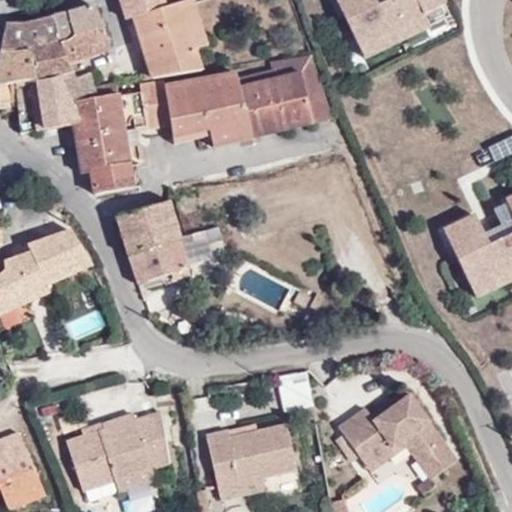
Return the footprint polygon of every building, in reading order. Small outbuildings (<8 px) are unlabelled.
[(166,10),(162,0),(120,0),(128,22),(135,20),(166,10)] [(209,47),(193,0),(182,4),(197,52),(209,47)] [(335,0),(358,46),(445,4),(443,0),(391,0),(378,6),(375,0),(335,0)] [(197,52),(182,4),(166,10),(135,20),(147,58),(155,81),(164,79),(204,72),(197,52)] [(358,46),(364,57),(450,15),(445,4),(358,46)] [(95,7),(70,16),(72,25),(59,28),(63,47),(70,65),(80,62),(109,52),(95,7)] [(8,26),(3,54),(32,53),(63,47),(59,28),(72,25),(70,16),(69,13),(21,25),(8,26)] [(63,81),(75,104),(99,100),(98,99),(94,87),(91,76),(85,77),(76,81),(70,65),(63,47),(32,53),(37,86),(63,81)] [(0,110),(18,107),(17,86),(37,86),(32,53),(3,54),(0,67),(0,110)] [(294,131),(334,120),(311,57),(271,65),(273,73),(238,80),(237,73),(165,87),(172,125),(174,140),(209,131),(211,138),(213,144),(237,138),(239,145),(253,141),(252,134),(292,124),(294,131)] [(146,80),(147,82),(155,81),(147,58),(140,60),(146,80)] [(85,77),(80,62),(70,65),(76,81),(85,77)] [(144,91),(165,87),(164,79),(155,81),(147,82),(146,80),(142,81),(144,91)] [(22,136),(73,125),(75,125),(75,104),(63,81),(37,86),(17,86),(18,107),(22,136)] [(98,99),(121,95),(118,81),(94,87),(98,99)] [(172,125),(165,87),(144,91),(121,95),(98,99),(99,100),(75,104),(75,125),(73,125),(81,176),(91,175),(94,196),(137,188),(133,167),(130,149),(127,132),(136,131),(172,125)] [(253,141),(294,131),(292,124),(252,134),(253,141)] [(139,148),(136,131),(127,132),(130,149),(139,148)] [(174,140),(176,147),(211,138),(209,131),(174,140)] [(511,136),(489,147),(496,161),(511,153),(511,136)] [(215,151),(239,145),(237,138),(213,144),(215,151)] [(139,148),(130,149),(133,167),(143,165),(139,148)] [(511,197),(507,200),(510,205),(511,210),(511,234),(491,245),(487,236),(477,215),(445,231),(472,286),(511,265),(511,197)] [(169,204),(118,219),(138,286),(164,278),(166,286),(191,278),(169,204)] [(504,227),(487,236),(491,245),(511,234),(511,210),(510,205),(497,212),(504,227)] [(29,249),(31,255),(47,289),(93,268),(73,233),(29,249)] [(0,281),(0,318),(50,295),(47,289),(31,255),(8,261),(10,272),(3,278),(2,279),(0,281)] [(511,265),(472,286),(477,297),(511,279),(511,265)] [(305,302),(295,297),(289,307),(300,313),(305,302)] [(288,413),(316,407),(310,373),(281,378),(288,413)] [(361,458),(369,470),(409,440),(422,459),(429,454),(444,442),(410,394),(409,395),(405,390),(387,404),(391,409),(375,422),(370,416),(366,410),(340,428),(347,437),(361,458)] [(387,404),(370,416),(375,422),(391,409),(387,404)] [(104,431),(84,438),(68,444),(86,497),(116,485),(116,483),(153,470),(154,472),(171,466),(161,413),(136,422),(134,415),(103,425),(104,431)] [(257,424),(228,431),(230,439),(258,432),(257,424)] [(82,432),(84,438),(104,431),(103,425),(82,432)] [(230,439),(228,431),(207,436),(218,491),(263,481),(298,473),(287,425),(258,432),(230,439)] [(21,435),(0,444),(0,497),(5,496),(11,511),(12,511),(47,498),(21,435)] [(353,464),(361,458),(347,437),(339,443),(353,464)] [(409,440),(369,470),(373,475),(407,450),(417,464),(422,459),(409,440)] [(429,454),(442,473),(457,461),(444,442),(429,454)] [(422,459),(417,464),(429,481),(430,482),(442,473),(429,454),(422,459)] [(157,482),(154,472),(153,470),(116,483),(116,485),(119,495),(120,496),(157,482)] [(263,481),(218,491),(220,502),(266,492),(263,481)] [(430,482),(429,481),(418,489),(424,498),(436,490),(430,482)] [(116,485),(86,497),(88,505),(119,495),(116,485)] [(207,492),(198,494),(200,506),(209,505),(207,492)] [(334,511),(349,511),(347,502),(333,504),(334,511)]
